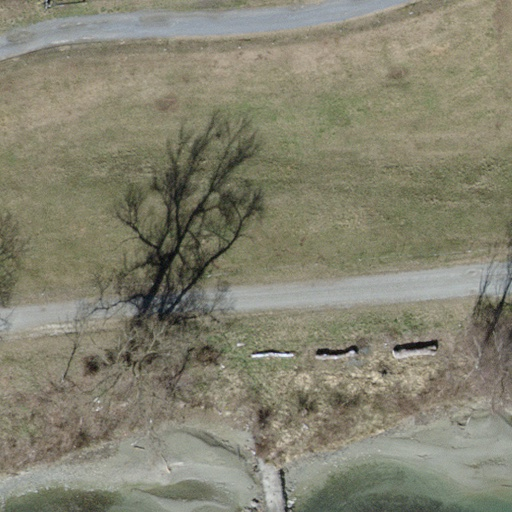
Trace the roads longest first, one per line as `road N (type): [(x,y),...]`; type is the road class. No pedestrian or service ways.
road 1 (track): [(511,282),(0,336)]
road 2 (track): [(394,0),(247,35),(44,41),(0,55)]
